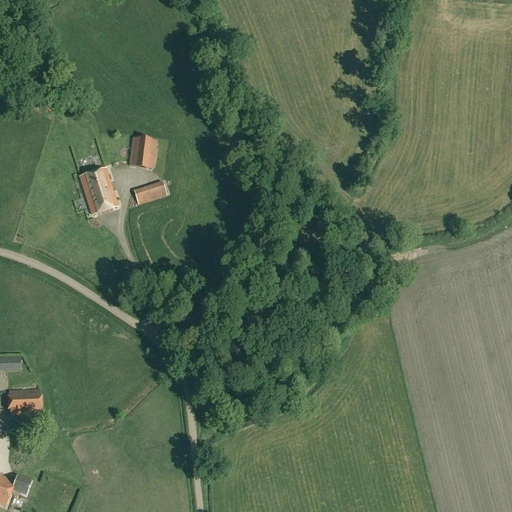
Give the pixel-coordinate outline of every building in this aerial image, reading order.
[(51,116),(57,107),(47,100),(41,110),(51,116)] [(133,140),(130,166),(153,169),(157,143),(133,140)] [(118,208),(106,169),(80,177),(92,216),(118,208)] [(167,196),(163,182),(134,191),(138,206),(167,196)] [(0,372),(21,372),(21,358),(0,358),(0,372)] [(9,392),(10,416),(41,415),(40,391),(9,392)] [(0,504),(6,507),(13,491),(26,496),(31,483),(17,477),(15,483),(0,476),(0,504)]
